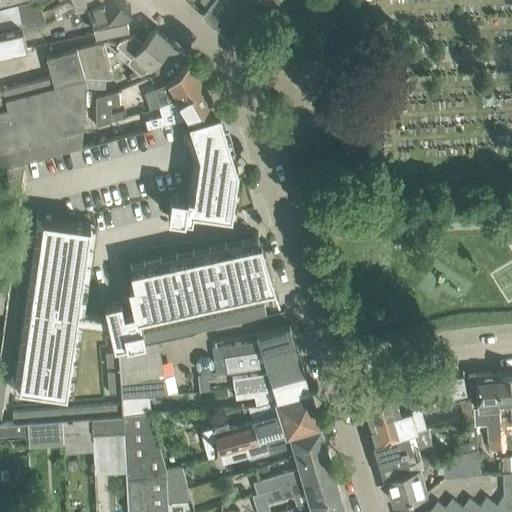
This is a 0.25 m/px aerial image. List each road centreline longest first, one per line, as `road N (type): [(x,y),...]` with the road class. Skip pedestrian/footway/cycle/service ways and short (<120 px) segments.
road 1 (residential): [(336,389),(230,67),(158,0)]
road 2 (residential): [(511,352),(429,361),(336,389)]
road 3 (residential): [(371,511),(336,389)]
